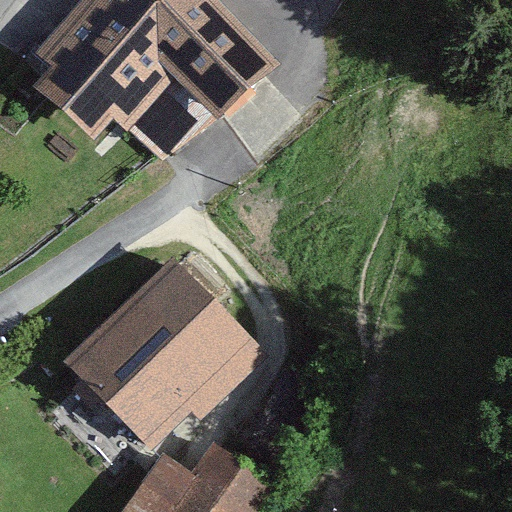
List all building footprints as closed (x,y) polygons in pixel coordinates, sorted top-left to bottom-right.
[(83,0),(39,51),(82,80),(156,0),(83,0)] [(232,6),(226,0),(156,0),(82,80),(125,120),(232,6)] [(283,65),(232,6),(125,120),(163,160),(283,65)] [(268,356),(172,252),(73,355),(154,451),(192,412),(199,421),(268,356)] [(257,511),(274,489),(320,387),(277,368),(235,461),(211,443),(191,471),(162,451),(120,511),(257,511)]
